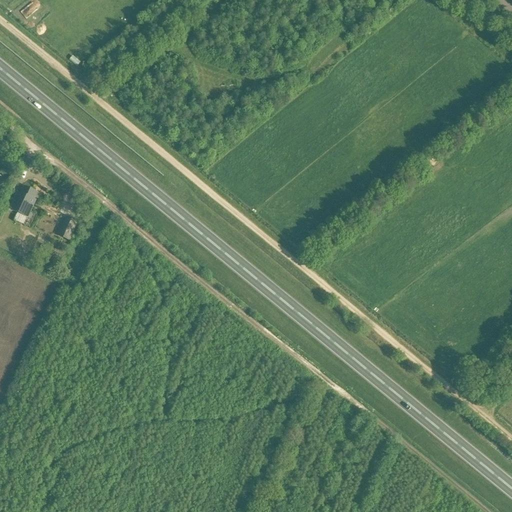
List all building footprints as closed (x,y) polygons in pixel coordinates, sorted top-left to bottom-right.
[(24,11),(28,17),(39,10),(35,3),(24,11)] [(39,194),(25,188),(18,202),(15,201),(10,212),(27,220),(39,194)] [(66,218),(58,237),(63,239),(69,242),(77,222),(70,220),(66,218)] [(49,224),(47,234),(58,236),(60,226),(49,224)] [(58,250),(58,251),(65,254),(69,247),(61,243),(58,250)]
